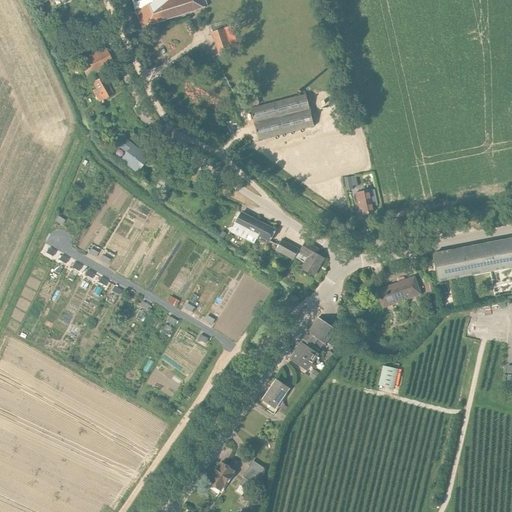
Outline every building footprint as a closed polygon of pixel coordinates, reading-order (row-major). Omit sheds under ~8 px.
[(131,0),(134,10),(142,29),(206,9),(204,0),(131,0)] [(223,28),(211,32),(220,57),(232,53),(223,28)] [(105,48),(78,62),(86,78),(101,71),(113,65),(105,48)] [(103,76),(91,82),(95,89),(92,91),(98,102),(103,100),(113,95),(103,76)] [(258,140),(314,126),(309,109),(306,94),(250,108),(258,140)] [(119,145),(117,146),(125,153),(119,160),(136,173),(142,166),(149,158),(124,138),(123,139),(119,145)] [(179,180),(185,172),(174,165),(169,173),(165,170),(154,186),(167,195),(177,179),(179,180)] [(351,176),(344,178),(346,190),(353,189),(351,176)] [(378,205),(374,190),(369,191),(369,190),(355,193),(358,207),(361,207),(363,215),(374,213),(372,206),(378,205)] [(235,226),(232,233),(245,239),(254,243),(256,239),(257,239),(266,244),(267,241),(270,243),(276,231),(241,214),(235,226)] [(62,225),(65,221),(57,216),(54,220),(62,225)] [(511,238),(434,254),(439,282),(511,267),(511,238)] [(299,249),(282,240),(276,250),(293,260),(299,249)] [(298,252),(295,258),(304,263),(301,268),(313,276),(314,275),(324,258),(316,254),(319,249),(305,241),(302,246),(300,250),(298,252)] [(48,247),(45,252),(52,256),(55,251),(48,247)] [(88,253),(95,257),(98,253),(90,249),(88,253)] [(61,255),(58,259),(65,263),(68,259),(61,255)] [(110,260),(103,256),(100,260),(108,264),(110,260)] [(74,262),(71,267),(78,271),(81,266),(74,262)] [(122,267),(119,272),(126,276),(129,271),(122,267)] [(87,270),(84,274),(91,278),(94,273),(87,270)] [(376,290),(383,309),(422,294),(415,276),(376,290)] [(100,277),(97,282),(105,286),(107,281),(100,277)] [(139,277),(137,282),(144,286),(147,281),(139,277)] [(114,286),(112,291),(119,295),(122,290),(114,286)] [(193,294),(189,301),(194,304),(198,297),(193,294)] [(142,301),(139,306),(147,311),(150,306),(149,305),(142,301)] [(183,308),(191,313),(193,308),(186,304),(183,308)] [(174,326),(176,320),(169,316),(166,321),(174,326)] [(214,320),(207,316),(204,320),(212,325),(214,320)] [(314,346),(320,350),(324,344),(325,345),(335,330),(317,318),(302,340),(313,348),(314,346)] [(219,323),(217,328),(223,331),(226,327),(219,323)] [(205,343),(208,338),(201,334),(198,339),(205,343)] [(301,343),(290,359),(307,371),(318,354),(301,343)] [(329,351),(324,358),(330,361),(334,355),(329,351)] [(383,366),(378,385),(394,389),(398,369),(383,366)] [(313,370),(309,376),(315,380),(319,374),(314,371),(313,370)] [(276,380),(262,399),(275,408),(289,389),(276,380)] [(250,467),(243,477),(260,488),(264,468),(252,460),(248,466),(250,467)] [(208,481),(221,491),(234,471),(221,462),(208,481)] [(239,485),(235,491),(242,496),(244,494),(247,490),(239,485)]
